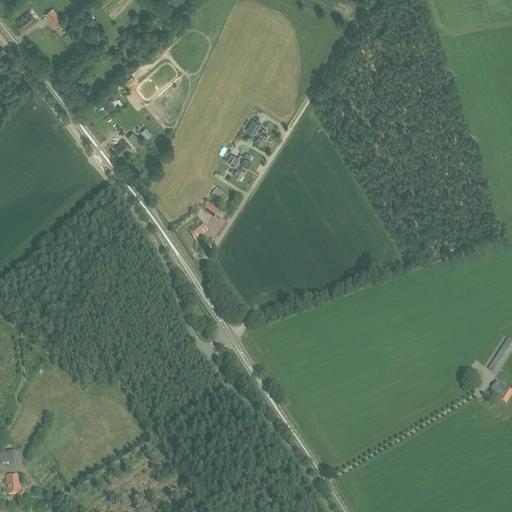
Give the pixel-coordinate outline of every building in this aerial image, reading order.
[(59,23),(50,11),(45,15),(54,26),(59,23)] [(23,32),(36,22),(28,12),(16,22),(23,32)] [(109,97),(111,99),(110,101),(109,100),(103,105),(109,112),(115,107),(111,103),(113,102),(117,98),(114,94),(109,97)] [(262,146),(268,137),(266,136),(267,135),(266,134),(265,135),(267,132),(263,130),(263,129),(261,132),(260,132),(260,133),(257,131),(261,125),(253,120),(246,131),(254,136),(255,134),(258,136),(254,142),(262,146)] [(140,133),(146,139),(152,134),(146,127),(140,133)] [(136,148),(143,143),(133,132),(127,137),(136,148)] [(122,157),(131,148),(124,140),(114,148),(122,157)] [(234,156),(231,160),(232,161),(236,164),(240,159),(234,156)] [(244,157),(239,165),(241,166),(240,168),(242,169),(244,166),(247,168),(251,161),(244,157)] [(233,175),(239,179),(243,174),(244,175),(246,171),(242,169),(240,168),(241,166),(239,165),(237,163),(236,164),(232,161),(229,164),(237,169),(233,175)] [(217,188),(210,197),(223,206),(230,197),(217,188)] [(209,204),(206,209),(204,211),(214,218),(216,216),(219,211),(209,204)] [(198,237),(207,231),(199,219),(195,222),(197,225),(192,228),(189,231),(195,240),(199,237),(198,237)] [(497,375),(511,350),(511,341),(508,339),(489,369),(497,375)] [(510,364),(507,361),(500,372),(503,374),(510,364)] [(511,393),(511,390),(505,386),(497,381),(490,392),(498,397),(498,398),(506,403),(511,393)] [(17,452),(0,453),(1,464),(18,463),(17,452)] [(18,494),(21,493),(20,475),(7,476),(8,495),(18,494)]
